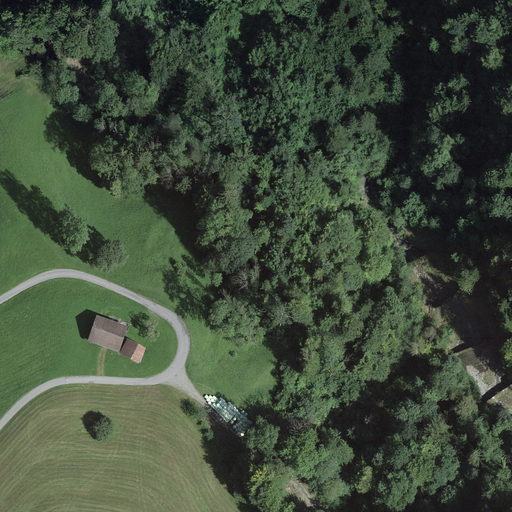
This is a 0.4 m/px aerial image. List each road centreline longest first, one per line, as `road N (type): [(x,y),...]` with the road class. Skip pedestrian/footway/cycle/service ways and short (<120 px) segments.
road 1 (unclassified): [(0,300),(46,276),(93,279),(174,320),(183,351),(171,371),(153,380),(57,381),(0,424)]
road 2 (track): [(326,511),(171,371)]
